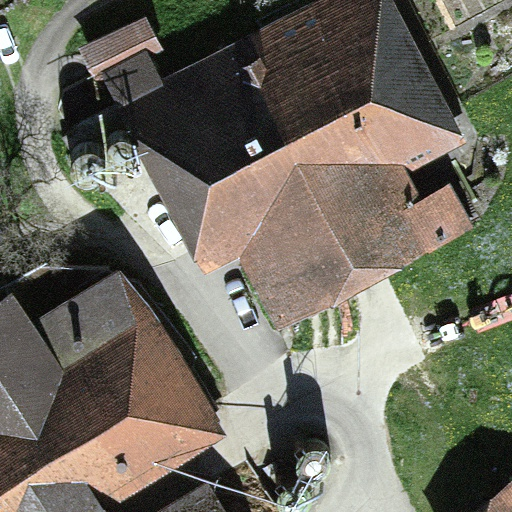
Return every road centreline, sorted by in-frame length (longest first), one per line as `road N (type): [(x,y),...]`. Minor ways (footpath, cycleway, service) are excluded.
road 1 (track): [(377,511),(364,495),(366,451),(353,419),(330,404),(279,411),(175,278),(140,248),(70,221)]
road 2 (track): [(70,221),(45,174),(33,115),(48,54),(92,0)]
road 3 (unclassified): [(113,511),(279,411)]
